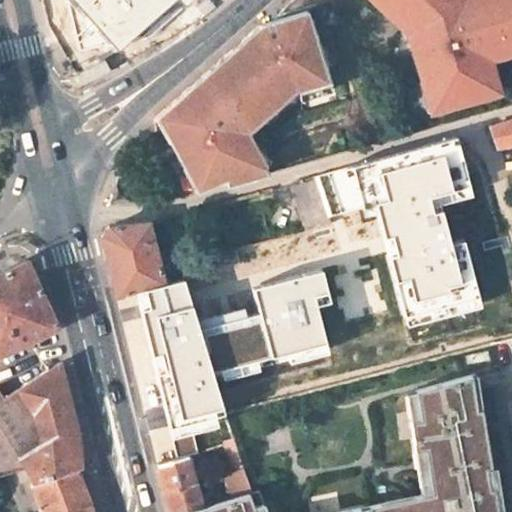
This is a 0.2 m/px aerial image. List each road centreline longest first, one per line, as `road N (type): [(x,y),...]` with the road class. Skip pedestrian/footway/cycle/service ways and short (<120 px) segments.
road 1 (primary): [(49,170),(100,119),(250,0)]
road 2 (primary): [(148,511),(75,275)]
road 3 (primary): [(75,275),(74,329),(118,511)]
road 4 (primary): [(8,0),(49,170)]
